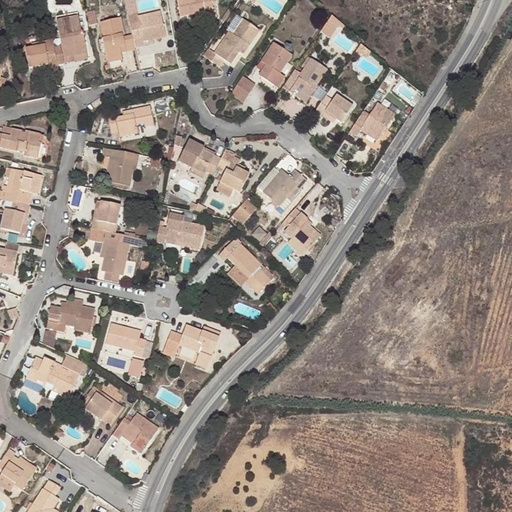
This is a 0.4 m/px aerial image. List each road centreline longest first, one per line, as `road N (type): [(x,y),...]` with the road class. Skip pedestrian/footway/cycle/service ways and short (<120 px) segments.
road 1 (tertiary): [(362,214),(298,310),(203,411),(150,511)]
road 2 (residential): [(77,101),(181,80),(206,126),(276,127),(348,186)]
road 3 (tertiary): [(493,0),(375,195)]
road 4 (residential): [(42,276),(77,101)]
road 5 (residential): [(138,511),(0,414)]
road 6 (residential): [(42,276),(169,303)]
